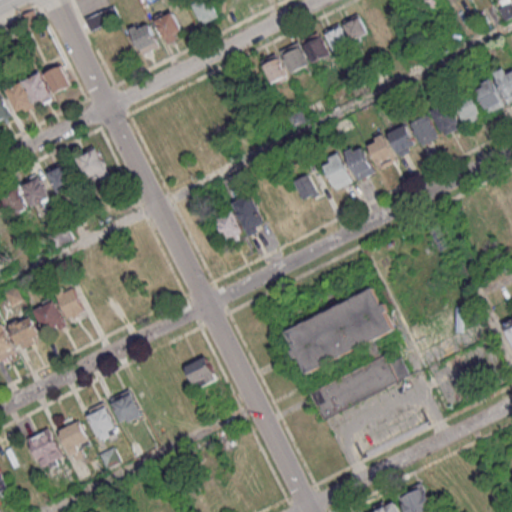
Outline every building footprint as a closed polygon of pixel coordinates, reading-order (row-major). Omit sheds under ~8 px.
[(200,0),(194,3),(204,23),(219,15),(211,0),(200,0)] [(425,0),(430,9),(447,0),(425,0)] [(511,0),(499,0),(503,18),(511,16),(511,0)] [(88,18),(94,30),(122,18),(116,5),(88,18)] [(186,34),(174,10),(157,19),(169,43),(186,34)] [(370,33),(360,13),(344,20),(353,41),(370,33)] [(493,24),(500,20),(497,13),(489,17),(493,24)] [(143,54),(161,46),(149,20),(132,27),(143,54)] [(335,50),(350,43),(340,22),(325,30),(335,50)] [(330,55),(323,32),(304,39),(312,62),(330,55)] [(135,53),(126,36),(110,44),(119,62),(135,53)] [(281,51),(294,73),(311,63),(298,41),(281,51)] [(263,60),(274,82),(289,75),(279,53),(263,60)] [(511,64),(495,73),(509,103),(511,101),(511,64)] [(74,86),(64,66),(48,74),(58,94),(74,86)] [(40,106),(56,98),(44,72),(28,79),(40,106)] [(506,104),(492,78),(476,86),(489,113),(506,104)] [(37,106),(27,81),(10,89),(20,113),(37,106)] [(454,99),(468,125),(485,115),(471,90),(454,99)] [(0,122),(13,117),(5,97),(0,98),(0,122)] [(432,111),(446,135),(463,125),(448,101),(432,111)] [(413,122),(425,145),(441,136),(429,114),(413,122)] [(400,156),(419,147),(409,123),(390,131),(400,156)] [(398,160),(385,134),(368,142),(381,168),(398,160)] [(360,180),(377,171),(363,143),(346,151),(360,180)] [(79,157),(94,182),(112,172),(97,146),(79,157)] [(335,186),(353,179),(343,153),(325,160),(335,186)] [(52,168),(58,192),(79,187),(72,162),(52,168)] [(296,180),(306,200),(321,193),(312,172),(296,180)] [(54,196),(40,173),(24,183),(38,206),(54,196)] [(7,194),(13,215),(30,210),(24,189),(7,194)] [(235,202),(251,234),(269,225),(253,193),(235,202)] [(0,227),(13,221),(2,196),(0,196),(0,227)] [(511,230),(503,202),(483,208),(492,236),(511,230)] [(245,236),(237,211),(219,217),(227,243),(245,236)] [(58,293),(71,319),(87,311),(74,285),(58,293)] [(325,416),(413,374),(400,348),(381,357),(372,339),(395,328),(375,286),(285,329),(306,373),(323,364),(332,382),(313,391),(325,416)] [(39,309),(59,299),(68,319),(49,329),(39,309)] [(15,323),(34,314),(44,333),(25,343),(15,323)] [(511,318),(503,322),(511,342),(511,318)] [(0,352),(0,324),(8,321),(23,351),(4,361),(0,352)] [(198,389),(219,379),(208,356),(187,366),(198,389)] [(114,398),(133,388),(145,411),(126,421),(114,398)] [(92,414),(111,404),(121,424),(102,434),(92,414)] [(64,429),(83,420),(93,439),(73,449),(64,429)] [(34,438),(53,428),(63,448),(43,457),(34,438)] [(122,462),(116,447),(102,454),(109,468),(122,462)] [(0,461),(10,480),(0,485),(0,461)] [(406,511),(435,511),(423,483),(399,494),(406,511)] [(401,511),(396,501),(369,511),(401,511)]
